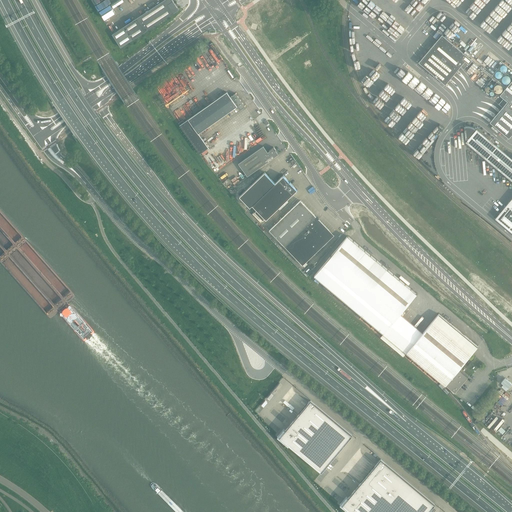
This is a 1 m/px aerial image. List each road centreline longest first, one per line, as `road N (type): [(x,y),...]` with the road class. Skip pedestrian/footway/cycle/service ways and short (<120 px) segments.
road 1 (motorway): [(4,0),(61,100),(156,225),(291,350),(491,511)]
road 2 (motorway): [(403,424),(252,301),(164,212),(71,92),(18,0)]
road 3 (unclassified): [(452,511),(235,331),(95,196)]
road 4 (motorway): [(403,424),(194,226),(94,103)]
road 5 (unclassified): [(215,18),(348,190)]
road 6 (unclassified): [(354,182),(224,12)]
road 7 (unclassified): [(496,325),(354,182)]
road 8 (unclassified): [(348,190),(496,325)]
road 9 (unclassified): [(348,190),(336,198),(240,68)]
road 10 (unclassified): [(94,103),(215,18)]
road 11 (motorway): [(511,511),(403,424)]
road 12 (unclassified): [(90,199),(46,162),(0,99)]
